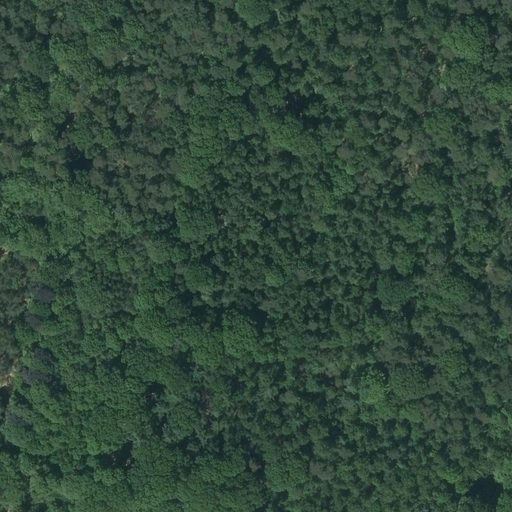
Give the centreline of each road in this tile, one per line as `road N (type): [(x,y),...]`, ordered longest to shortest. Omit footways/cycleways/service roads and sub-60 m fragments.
road 1 (track): [(228,5),(104,477)]
road 2 (track): [(104,477),(106,398),(74,314),(65,264),(55,247),(0,225)]
road 3 (track): [(11,475),(63,210)]
road 4 (track): [(511,102),(433,16),(310,0)]
road 5 (track): [(322,511),(104,477)]
road 6 (track): [(63,210),(94,0)]
road 7 (residential): [(234,511),(101,488)]
